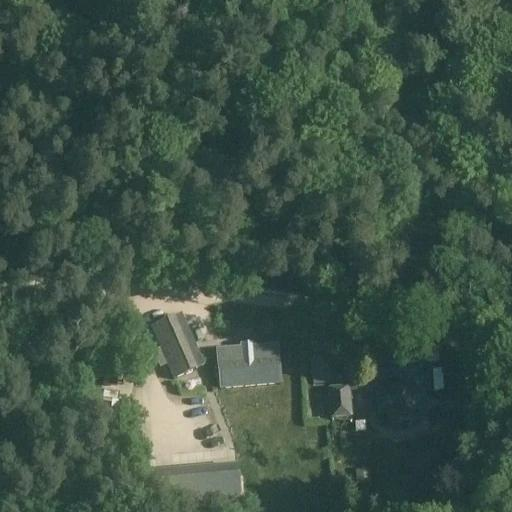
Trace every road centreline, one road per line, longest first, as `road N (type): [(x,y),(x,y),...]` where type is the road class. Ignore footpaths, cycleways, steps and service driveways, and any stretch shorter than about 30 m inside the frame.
road 1 (track): [(454,337),(381,318),(98,285),(0,307)]
road 2 (track): [(467,511),(472,374),(454,337)]
